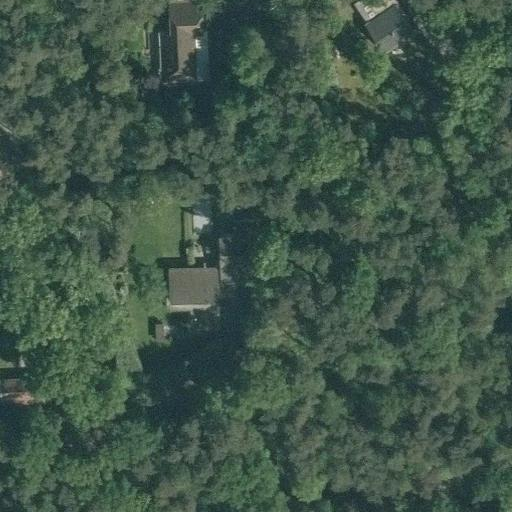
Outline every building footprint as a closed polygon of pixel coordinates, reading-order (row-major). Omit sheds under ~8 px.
[(162,75),(195,73),(192,28),(200,27),(198,0),(168,0),(170,27),(159,27),(162,75)] [(371,0),(380,13),(366,22),(384,47),(412,28),(393,0),(371,0)] [(243,219),(244,234),(220,235),(222,279),(256,277),(254,218),(243,219)] [(216,279),(172,280),(173,300),(192,299),(193,323),(217,323),(216,299),(219,299),(219,290),(216,290),(216,279)] [(3,401),(24,400),(23,380),(2,381),(3,401)]
